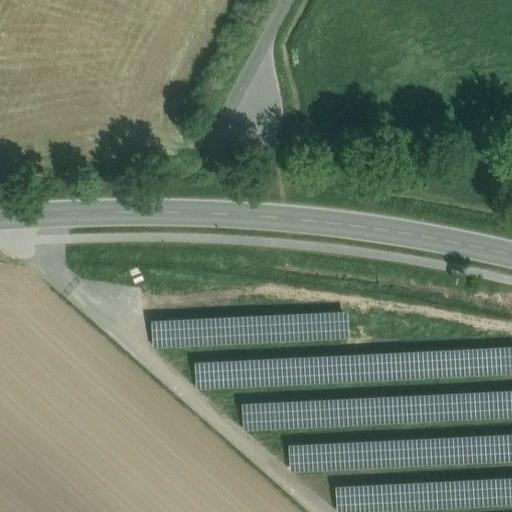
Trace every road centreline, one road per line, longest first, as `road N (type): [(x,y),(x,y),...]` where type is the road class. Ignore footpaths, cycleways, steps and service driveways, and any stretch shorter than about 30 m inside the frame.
road 1 (secondary): [(511,254),(351,223),(227,214),(0,217)]
road 2 (track): [(281,0),(250,62),(248,120)]
